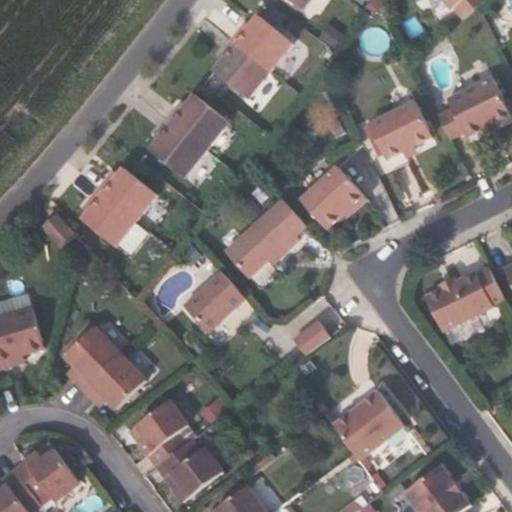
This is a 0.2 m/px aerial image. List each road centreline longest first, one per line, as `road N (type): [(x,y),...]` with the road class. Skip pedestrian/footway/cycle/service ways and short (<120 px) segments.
road 1 (residential): [(511,193),(395,251),(382,268),(381,288),(389,311),(511,475)]
road 2 (residential): [(183,0),(34,184),(0,213)]
road 3 (residential): [(0,435),(27,420),(73,424),(95,436),(152,511)]
